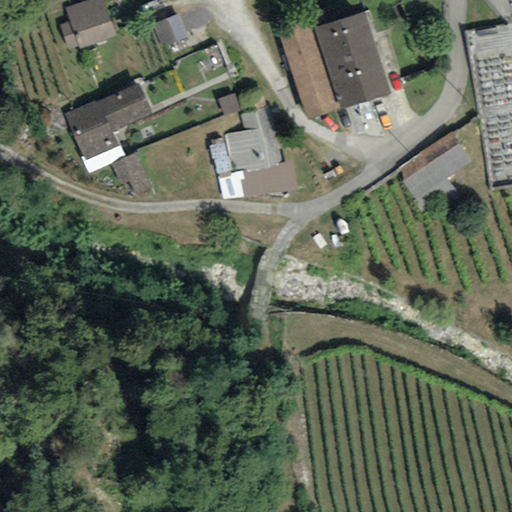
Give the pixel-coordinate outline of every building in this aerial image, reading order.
[(70,22),(61,25),(70,48),(78,45),(79,49),(117,34),(104,0),(84,0),(65,7),(70,22)] [(311,11),(277,30),(310,118),(390,86),(364,6),(316,23),(311,11)] [(178,12),(152,23),(161,46),(187,35),(178,12)] [(138,78),(61,113),(88,173),(111,163),(120,183),(128,179),(134,194),(151,186),(135,151),(125,156),(113,129),(153,111),(138,78)] [(246,132),(224,136),(228,154),(234,153),(238,168),(246,166),(247,170),(241,178),(244,194),(295,183),(290,162),(279,164),(267,107),(242,113),(246,132)] [(471,160),(450,131),(394,172),(415,201),(471,160)]
